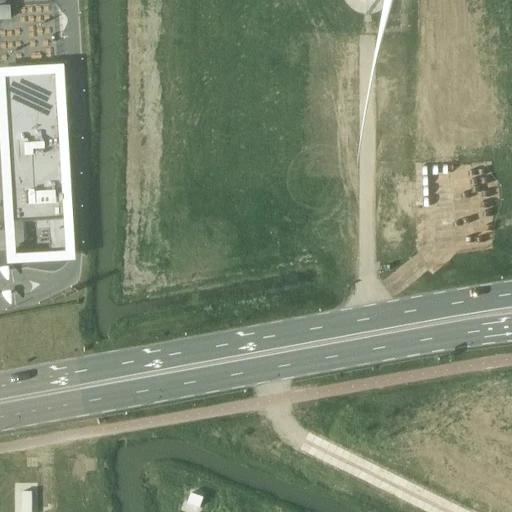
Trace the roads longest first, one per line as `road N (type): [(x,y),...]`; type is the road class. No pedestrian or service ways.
road 1 (unclassified): [(511,295),(0,388)]
road 2 (unclassified): [(0,418),(511,328)]
road 3 (track): [(376,318),(366,37)]
